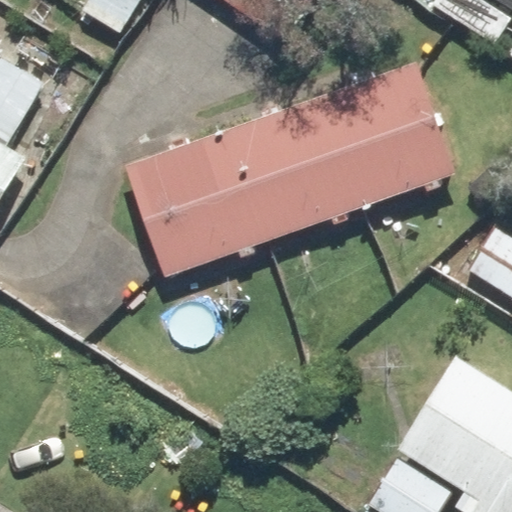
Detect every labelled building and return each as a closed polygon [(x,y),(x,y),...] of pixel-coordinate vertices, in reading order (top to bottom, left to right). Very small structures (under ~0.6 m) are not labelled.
[(286,0),(221,0),(265,30),(286,0)] [(0,136),(9,142),(44,78),(0,54),(0,136)] [(418,73),(131,170),(167,274),(453,177),(418,73)] [(0,159),(0,188),(12,167),(0,159)] [(511,244),(493,232),(469,266),(511,296),(511,244)] [(511,511),(511,389),(450,357),(399,453),(488,499),(479,511),(511,511)]
